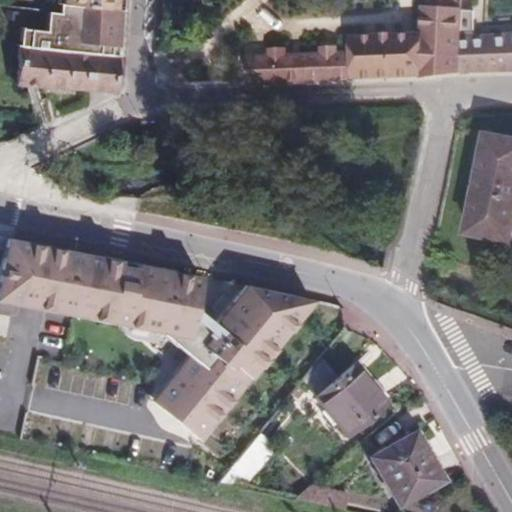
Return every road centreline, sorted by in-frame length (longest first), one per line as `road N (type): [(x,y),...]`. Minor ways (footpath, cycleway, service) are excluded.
road 1 (tertiary): [(0,213),(285,269),(356,289),(391,309)]
road 2 (residential): [(138,107),(450,100)]
road 3 (tertiary): [(391,309),(511,500)]
road 4 (residential): [(391,309),(450,100)]
road 5 (residential): [(0,156),(138,107)]
